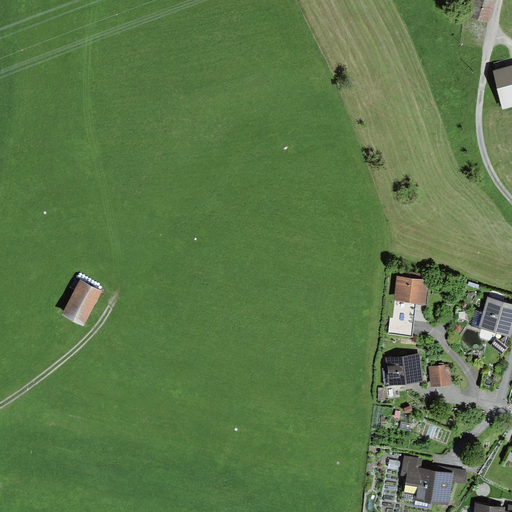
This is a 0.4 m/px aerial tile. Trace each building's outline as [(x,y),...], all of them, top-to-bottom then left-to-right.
[(475,0),(469,17),(488,23),(495,0),(475,0)] [(511,62),(494,67),(505,107),(511,105),(511,62)] [(422,276),(398,274),(395,297),(416,300),(426,301),(429,277),(422,276)] [(102,291),(80,279),(63,313),(85,324),(102,291)] [(483,312),(479,325),(482,326),(511,334),(511,329),(511,301),(488,294),(483,312)] [(413,336),(416,300),(395,297),(393,318),(390,318),(388,333),(413,336)] [(479,325),(483,312),(476,310),(471,326),(481,329),(482,326),(479,325)] [(496,337),(490,344),(502,353),(508,346),(496,337)] [(421,353),(386,356),(389,382),(424,379),(421,353)] [(450,364),(429,366),(431,384),(451,382),(450,364)] [(423,457),(404,454),(401,472),(407,473),(406,481),(417,483),(415,497),(449,502),(452,481),(454,470),(438,467),(422,465),(423,457)] [(454,470),(452,481),(466,483),(468,471),(465,470),(465,469),(438,465),(438,467),(454,470)] [(503,511),(504,508),(505,505),(476,501),(473,511),(503,511)] [(504,508),(503,511),(511,511),(511,503),(509,503),(508,509),(504,508)]
